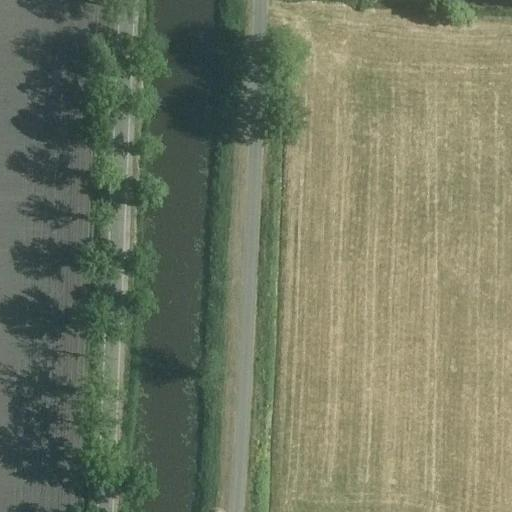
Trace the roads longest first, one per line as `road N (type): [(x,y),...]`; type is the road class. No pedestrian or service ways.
road 1 (unclassified): [(234,511),(259,0)]
road 2 (unclassified): [(104,511),(127,0)]
